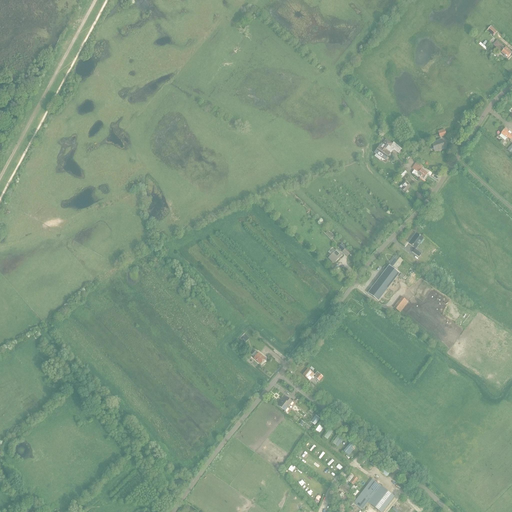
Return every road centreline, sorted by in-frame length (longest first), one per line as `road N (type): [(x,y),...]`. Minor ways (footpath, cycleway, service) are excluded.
road 1 (unclassified): [(511,85),(280,374)]
road 2 (unclassified): [(449,511),(280,374)]
road 3 (track): [(0,177),(95,0)]
road 4 (unclassified): [(280,374),(172,511)]
